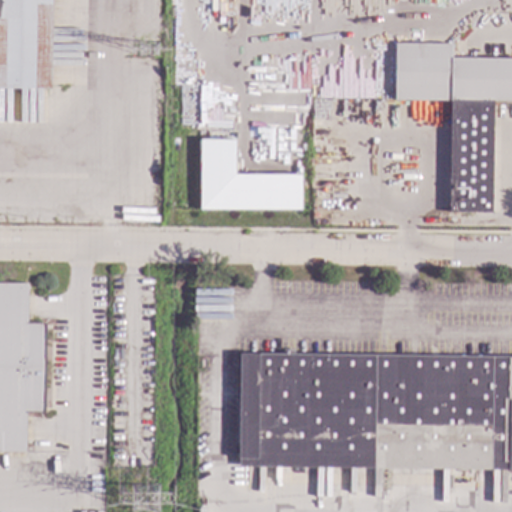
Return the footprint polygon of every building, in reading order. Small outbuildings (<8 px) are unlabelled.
[(51,0),(50,90),(0,89),(0,0),(51,0)] [(329,15),(328,28),(317,28),(317,15),(329,15)] [(451,58),(511,58),(511,103),(492,103),(491,214),(448,213),(449,101),(394,101),(394,43),(451,44),(451,58)] [(300,175),(233,175),(234,140),(198,140),(198,210),(299,211),(300,175)] [(26,324),(44,324),(43,414),(25,413),(24,453),(0,452),(0,283),(26,284),(26,324)] [(511,472),(506,472),(506,470),(237,469),(238,355),(507,356),(507,358),(511,358),(511,472)] [(102,455),(85,455),(85,482),(101,483),(102,455)]
